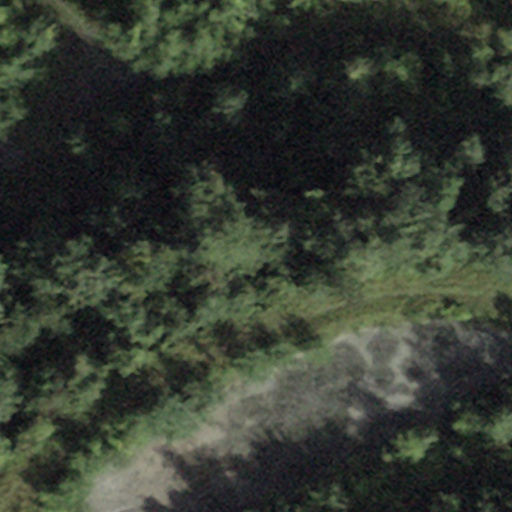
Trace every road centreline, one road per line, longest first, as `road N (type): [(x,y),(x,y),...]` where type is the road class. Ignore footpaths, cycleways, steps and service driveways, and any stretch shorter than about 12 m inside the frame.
road 1 (track): [(2,511),(100,408),(243,329),(354,294),(511,298)]
road 2 (track): [(511,51),(412,41),(224,63),(142,88),(0,158)]
